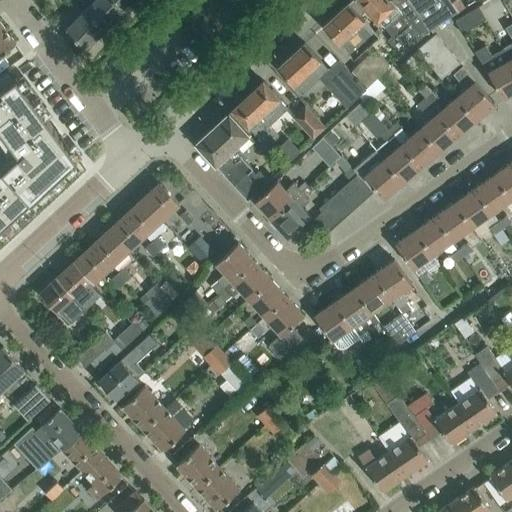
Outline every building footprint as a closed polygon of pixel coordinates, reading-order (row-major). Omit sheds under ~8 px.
[(104,28),(123,8),(114,0),(93,0),(85,9),(104,28)] [(114,0),(123,8),(131,0),(114,0)] [(401,54),(423,35),(390,0),(356,0),(377,21),(378,20),(383,26),(391,34),(387,39),(401,54)] [(449,0),(390,0),(423,35),(430,28),(457,11),(449,0)] [(378,35),(359,15),(348,2),(322,25),(353,59),(378,35)] [(222,5),(212,29),(230,36),(240,13),(222,5)] [(455,20),(462,33),(486,19),(478,6),(455,20)] [(85,48),(104,28),(85,9),(65,29),(85,48)] [(0,54),(16,42),(0,21),(0,54)] [(511,22),(504,27),(511,40),(511,41),(503,48),(511,63),(511,22)] [(435,33),(417,48),(441,78),(459,62),(435,33)] [(277,67),(294,85),(301,93),(329,68),(304,42),(277,67)] [(511,91),(511,63),(503,48),(491,54),(485,44),(476,50),(503,97),(511,91)] [(390,64),(374,48),(351,71),(367,87),(390,64)] [(465,88),(456,96),(476,119),(494,103),(462,65),(453,73),(465,88)] [(0,228),(77,157),(16,76),(14,77),(7,67),(0,72),(0,139),(8,151),(14,146),(19,152),(0,169),(0,228)] [(336,78),(353,96),(363,87),(347,69),(336,78)] [(288,107),(263,80),(262,79),(231,108),(257,136),(288,107)] [(433,90),(425,97),(432,105),(439,98),(433,90)] [(457,135),(476,119),(456,96),(437,111),(457,135)] [(432,105),(425,97),(417,104),(424,111),(432,105)] [(356,126),(372,111),(363,100),(346,115),(356,126)] [(295,114),(314,134),(325,124),(305,104),(295,114)] [(439,150),(457,135),(437,111),(419,127),(439,150)] [(231,145),(234,142),(240,148),(249,139),(244,133),(246,131),(228,112),(195,142),(247,199),(268,180),(259,170),(255,173),(251,169),(252,168),(231,145)] [(421,166),(439,150),(419,127),(409,135),(397,121),(389,128),(421,166)] [(402,181),(421,166),(389,128),(383,134),(388,140),(377,150),(384,157),(383,158),(402,181)] [(330,130),(324,136),(331,144),(337,138),(330,130)] [(312,147),(329,166),(340,156),(323,137),(312,147)] [(347,160),(346,162),(344,163),(355,175),(369,163),(351,143),(341,153),(347,160)] [(384,197),(402,181),(383,158),(364,174),(384,197)] [(511,159),(494,172),(511,198),(511,197),(511,159)] [(315,178),(321,190),(346,177),(339,165),(315,178)] [(511,198),(494,172),(474,186),(492,211),(511,198)] [(373,191),(357,173),(346,183),(362,201),(373,191)] [(271,218),(301,191),(293,183),(286,189),(277,179),(254,200),(271,218)] [(160,181),(143,197),(162,218),(171,210),(178,218),(180,216),(188,224),(194,218),(160,181)] [(362,201),(346,183),(337,191),(353,209),(362,201)] [(503,227),(498,220),(492,211),(474,186),(455,200),(472,225),(483,218),(502,244),(510,238),(503,228),(503,227)] [(301,206),(308,199),(301,191),(271,218),(287,236),(310,216),(301,206)] [(353,209),(337,191),(328,199),(344,217),(353,209)] [(162,218),(143,197),(125,213),(145,234),(162,218)] [(344,217),(328,199),(318,207),(322,211),(335,225),(344,217)] [(472,225),(455,200),(435,214),(452,239),(472,225)] [(335,225),(322,211),(312,219),(325,234),(335,225)] [(145,234),(125,213),(108,229),(127,250),(145,234)] [(452,239),(435,214),(415,228),(433,253),(452,239)] [(511,221),(507,214),(498,220),(503,227),(511,221)] [(433,253),(415,228),(395,242),(413,267),(433,253)] [(127,250),(108,229),(91,245),(110,265),(127,250)] [(158,235),(152,242),(159,250),(166,243),(158,235)] [(225,272),(211,285),(218,293),(254,259),(238,241),(215,262),(225,272)] [(159,250),(152,242),(145,248),(153,256),(159,250)] [(466,242),(458,247),(464,255),(472,250),(466,242)] [(110,265),(91,245),(74,260),(93,281),(110,265)] [(449,254),(455,262),(464,255),(458,247),(449,254)] [(374,271),(392,296),(398,305),(407,299),(408,298),(402,289),(411,283),(394,258),(374,271)] [(254,259),(218,293),(219,294),(226,301),(240,289),(248,298),(270,277),(254,259)] [(93,281),(74,260),(56,276),(84,306),(100,291),(91,282),(93,281)] [(124,266),(118,273),(126,281),(132,275),(124,266)] [(424,283),(433,277),(428,269),(418,276),(424,283)] [(392,296),(374,271),(355,285),(372,310),(392,296)] [(126,281),(118,273),(111,279),(119,288),(126,281)] [(84,306),(56,276),(39,292),(66,322),(84,306)] [(264,315),(287,295),(270,277),(248,298),(264,315)] [(372,310),(355,285),(334,299),(352,324),(358,332),(359,334),(379,320),(372,310)] [(161,288),(146,302),(157,314),(172,300),(161,288)] [(219,294),(206,306),(212,313),(226,301),(219,294)] [(302,335),(292,323),(303,313),(287,295),(264,315),(281,334),(269,344),(279,355),(302,335)] [(352,324),(334,299),(314,314),(331,339),(352,324)] [(180,307),(171,315),(177,322),(186,314),(180,307)] [(415,332),(402,313),(383,327),(392,340),(396,345),(415,332)] [(243,321),(250,328),(257,322),(250,314),(243,321)] [(463,315),(453,322),(464,337),(473,330),(463,315)] [(264,330),(257,322),(250,328),(257,336),(264,330)] [(132,323),(114,340),(122,349),(140,332),(132,323)] [(99,370),(122,349),(114,340),(110,335),(106,331),(97,339),(105,348),(91,361),(99,370)] [(138,376),(129,367),(157,342),(149,333),(98,379),(115,397),(138,376)] [(354,347),(363,341),(357,333),(349,339),(354,347)] [(403,357),(396,345),(392,340),(371,354),(382,371),(403,357)] [(210,364),(223,352),(215,343),(202,355),(210,364)] [(0,347),(0,390),(1,389),(27,417),(50,397),(36,381),(35,382),(23,369),(24,368),(3,345),(0,347)] [(511,383),(511,363),(503,370),(486,345),(475,353),(481,362),(480,362),(499,389),(510,381),(511,383)] [(219,374),(232,361),(223,352),(210,364),(219,374)] [(487,397),(499,389),(480,362),(468,370),(479,386),(457,402),(474,426),(496,411),(487,397)] [(418,445),(430,437),(410,408),(410,409),(383,371),(372,378),(411,434),(388,450),(405,474),(428,458),(418,445)] [(122,405),(142,427),(164,407),(144,384),(122,405)] [(356,390),(333,405),(344,422),(367,407),(356,390)] [(451,442),(474,426),(457,402),(434,418),(422,401),(410,408),(430,437),(441,429),(451,442)] [(279,411),(271,402),(257,415),(264,424),(279,411)] [(60,448),(80,430),(59,407),(35,429),(32,425),(15,442),(36,468),(60,448)] [(185,429),(164,407),(142,427),(163,449),(185,429)] [(314,407),(305,413),(310,420),(319,414),(314,407)] [(273,433),(287,419),(279,411),(264,424),(273,433)] [(101,452),(80,430),(60,448),(81,470),(101,452)] [(176,464),(196,486),(218,466),(198,443),(176,464)] [(382,490),(405,474),(388,450),(376,458),(369,448),(358,455),(382,490)] [(7,467),(21,457),(16,449),(1,459),(7,467)] [(122,475),(101,452),(81,470),(92,482),(86,488),(95,499),(122,475)] [(511,495),(511,458),(489,474),(506,499),(511,495)] [(319,482),(331,471),(323,462),(311,473),(319,482)] [(239,488),(218,466),(196,486),(217,508),(239,488)] [(277,468),(255,488),(265,499),(287,479),(277,468)] [(24,495),(16,485),(13,487),(0,470),(0,492),(10,505),(24,495)] [(339,480),(331,471),(319,482),(327,491),(339,480)] [(52,499),(64,488),(58,481),(46,492),(52,499)] [(474,485),(450,502),(456,511),(487,511),(491,510),(474,485)] [(114,509),(117,511),(155,511),(135,490),(114,509)] [(280,511),(273,504),(264,511),(261,511),(252,502),(242,511),(280,511)] [(456,511),(450,502),(434,511),(456,511)]
